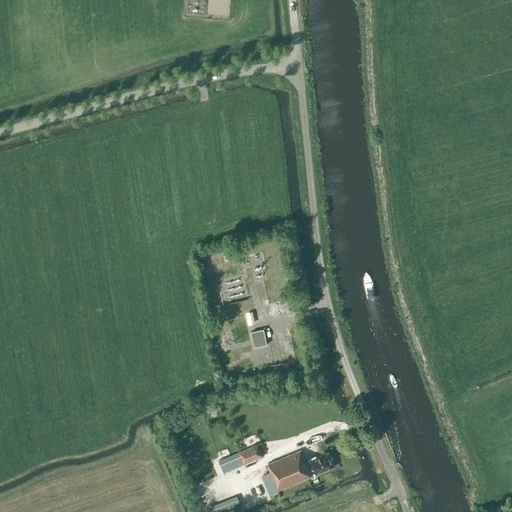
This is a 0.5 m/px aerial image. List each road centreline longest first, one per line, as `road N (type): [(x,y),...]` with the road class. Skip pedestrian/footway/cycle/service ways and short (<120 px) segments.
road 1 (unclassified): [(405,503),(329,314),(297,63)]
road 2 (unclassified): [(0,133),(190,81),(297,63)]
